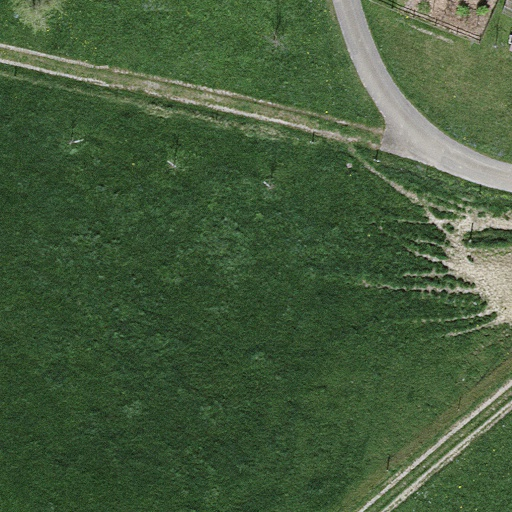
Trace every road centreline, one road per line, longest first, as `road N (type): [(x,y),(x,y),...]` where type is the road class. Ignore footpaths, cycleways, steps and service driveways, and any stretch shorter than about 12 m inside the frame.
road 1 (track): [(0,65),(378,138),(422,136)]
road 2 (unclassified): [(511,177),(449,154),(396,111),(346,0)]
road 3 (track): [(385,511),(511,403)]
